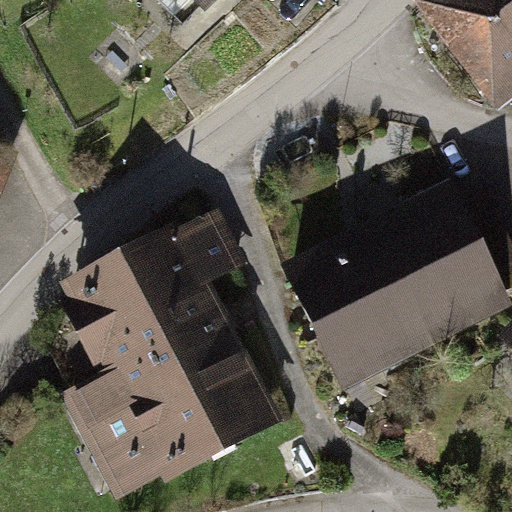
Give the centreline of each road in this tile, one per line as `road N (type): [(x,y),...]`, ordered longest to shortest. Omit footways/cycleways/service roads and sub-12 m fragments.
road 1 (residential): [(322,51),(116,216),(0,333)]
road 2 (residential): [(322,51),(430,108),(511,131)]
road 3 (track): [(0,95),(83,246)]
